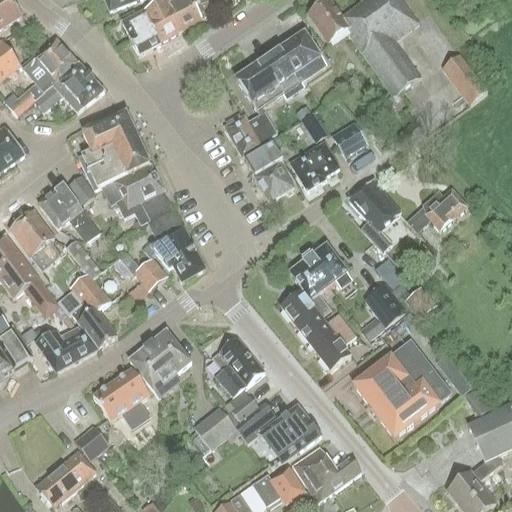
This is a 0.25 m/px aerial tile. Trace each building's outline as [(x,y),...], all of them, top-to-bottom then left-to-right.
[(7,3),(5,0),(0,0),(0,33),(22,20),(10,1),(7,3)] [(146,0),(103,0),(110,14),(146,0)] [(171,0),(172,1),(167,3),(182,35),(215,18),(216,13),(209,0),(171,0)] [(370,0),(342,21),(329,4),(309,19),(328,46),(346,33),(395,102),(421,82),(395,45),(419,27),(400,0),(370,0)] [(161,48),(161,46),(182,35),(167,3),(144,16),(136,19),(133,13),(119,20),(131,42),(130,43),(139,60),(161,48)] [(327,69),(305,37),(235,83),(253,109),(258,116),(283,99),(286,103),(305,90),(302,86),(327,69)] [(2,43),(0,44),(0,85),(21,70),(2,43)] [(79,67),(57,43),(35,63),(48,77),(27,96),(35,105),(79,67)] [(470,109),(487,96),(459,59),(442,72),(470,109)] [(104,95),(79,68),(34,107),(44,117),(63,101),(77,117),(84,112),(104,95)] [(35,105),(27,96),(7,112),(16,122),(23,115),(35,105)] [(311,116),(307,109),(297,115),(301,122),(311,116)] [(269,142),(277,138),(265,116),(248,126),(245,120),(225,131),(242,161),(270,145),(269,142)] [(328,139),(313,117),(301,125),(315,147),(328,139)] [(95,195),(114,186),(129,179),(129,176),(150,166),(127,118),(83,137),(92,156),(79,163),(95,195)] [(346,162),(367,149),(354,128),(333,141),(346,162)] [(0,177),(24,160),(3,132),(0,134),(0,177)] [(271,145),(273,148),(276,152),(283,148),(278,140),(271,145)] [(307,195),(327,183),(325,181),(339,172),(324,147),(290,168),(307,195)] [(273,148),(245,164),(254,179),(253,180),(269,206),(270,206),(276,216),(290,208),(284,197),(294,191),(279,165),(283,163),(273,148)] [(114,186),(123,202),(116,206),(125,223),(136,218),(142,230),(148,226),(173,213),(164,196),(150,166),(129,176),(129,179),(114,186)] [(97,199),(82,179),(69,189),(84,208),(97,199)] [(373,183),(349,204),(369,224),(361,232),(382,255),(391,248),(380,235),(401,217),(373,183)] [(92,225),(64,188),(39,208),(59,233),(69,225),(79,235),(88,245),(101,235),(92,225)] [(441,236),(468,211),(452,194),(444,201),(439,196),(425,207),(427,209),(407,226),(418,238),(431,226),(441,236)] [(173,269),(182,286),(205,273),(184,231),(183,232),(173,213),(148,226),(157,245),(150,248),(169,272),(173,269)] [(54,242),(34,215),(10,234),(30,262),(32,261),(42,275),(60,260),(49,245),(54,242)] [(38,282),(6,238),(0,242),(0,283),(14,303),(24,294),(46,322),(53,315),(60,323),(66,318),(58,307),(38,283),(38,282)] [(77,245),(68,252),(89,278),(93,283),(102,276),(77,245)] [(423,269),(437,257),(428,246),(413,258),(423,269)] [(290,276),(303,294),(310,304),(318,298),(335,285),(341,292),(353,283),(347,276),(327,248),(290,276)] [(140,272),(127,256),(120,262),(134,278),(135,277),(140,272)] [(120,262),(114,268),(127,284),(134,278),(120,262)] [(149,295),(167,281),(153,263),(140,272),(135,277),(149,295)] [(376,272),(393,294),(402,287),(405,284),(388,263),(376,272)] [(78,325),(98,353),(117,340),(99,315),(110,306),(87,279),(72,292),(74,294),(84,308),(89,316),(78,325)] [(376,318),(385,332),(407,316),(386,288),(365,304),(376,318)] [(406,303),(422,323),(437,310),(421,290),(406,303)] [(58,307),(66,318),(69,320),(72,318),(84,308),(74,294),(58,307)] [(326,327),(322,321),(331,314),(318,298),(310,304),(303,294),(281,311),(331,376),(351,360),(344,350),(356,341),(338,318),(326,327)] [(0,316),(0,380),(12,373),(13,374),(33,361),(13,330),(10,332),(0,316)] [(385,332),(376,318),(360,330),(370,344),(385,332)] [(37,338),(32,331),(22,338),(26,345),(37,338)] [(57,335),(37,347),(36,347),(57,376),(98,354),(85,336),(83,337),(78,331),(60,340),(57,335)] [(35,335),(40,343),(49,338),(46,334),(40,332),(35,335)] [(176,378),(192,366),(167,335),(130,365),(155,396),(160,402),(182,385),(176,378)] [(237,342),(212,362),(223,375),(216,381),(234,402),(244,394),(265,376),(237,342)] [(391,359),(353,389),(369,410),(369,411),(377,422),(378,421),(394,443),(440,408),(439,407),(451,398),(411,345),(392,360),(391,359)] [(132,374),(112,387),(93,400),(111,426),(130,413),(137,423),(147,436),(153,432),(144,419),(147,417),(139,407),(150,400),(132,374)] [(463,381),(452,389),(462,402),(473,394),(463,381)] [(491,413),(476,393),(463,403),(478,422),(491,413)] [(234,413),(249,401),(244,394),(234,402),(229,406),(234,413)] [(232,415),(240,426),(259,411),(250,400),(234,413),(232,415)] [(275,420),(265,407),(235,431),(248,448),(259,440),(255,436),(275,420)] [(511,409),(505,413),(468,430),(485,466),(472,477),(471,476),(448,495),(460,511),(489,511),(496,507),(479,486),(499,470),(495,462),(511,454),(511,409)] [(300,454),(301,455),(321,440),(298,410),(278,424),(261,437),(271,449),(273,447),(285,463),(300,454)] [(221,414),(195,434),(211,453),(227,441),(236,433),(221,414)] [(86,441),(99,457),(109,449),(93,431),(84,438),(86,441)] [(240,438),(236,433),(227,441),(231,446),(240,438)] [(90,465),(99,457),(86,441),(84,438),(75,446),(90,465)] [(361,476),(350,462),(335,473),(320,452),(294,470),(319,507),(361,476)] [(96,477),(78,456),(36,491),(54,511),(55,511),(76,494),(76,493),(96,477)] [(286,508),(304,496),(289,473),(272,484),(268,479),(253,490),(267,511),(282,501),(286,508)] [(248,511),(239,499),(229,505),(230,507),(233,511),(248,511)] [(190,507),(192,511),(204,511),(205,511),(198,501),(190,507)] [(118,511),(110,503),(98,511),(118,511)]
